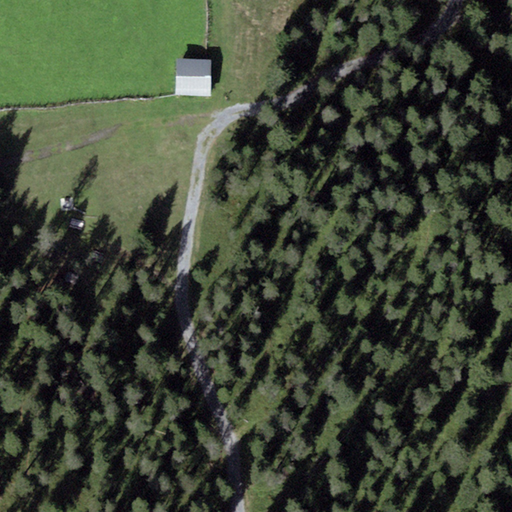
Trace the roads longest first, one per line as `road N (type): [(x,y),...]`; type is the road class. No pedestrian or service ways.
road 1 (track): [(455,8),(451,21),(296,97),(222,118)]
road 2 (track): [(240,511),(230,440),(181,306)]
road 3 (track): [(222,118),(199,158),(181,306)]
